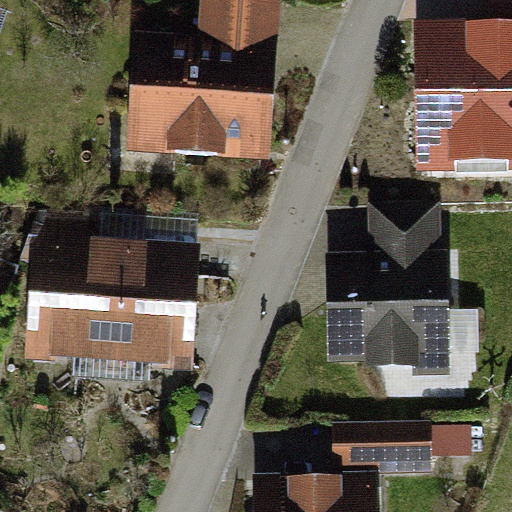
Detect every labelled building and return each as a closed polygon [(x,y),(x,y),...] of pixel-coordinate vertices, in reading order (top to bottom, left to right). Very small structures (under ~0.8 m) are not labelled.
[(205,0),(203,57),(143,54),(138,161),(277,168),(285,0),(205,0)] [(511,0),(493,0),(495,29),(511,28),(511,0)] [(511,28),(495,29),(416,32),(422,181),(511,177),(511,28)] [(375,261),(327,262),(330,379),(446,376),(441,206),(373,208),(375,261)] [(107,220),(38,219),(36,373),(192,376),(194,251),(106,250),(107,220)] [(443,458),(479,457),(478,423),(441,424),(443,458)] [(436,428),(332,434),(335,486),(379,484),(439,481),(436,428)] [(335,486),(254,490),(255,511),(380,511),(379,484),(335,486)]
